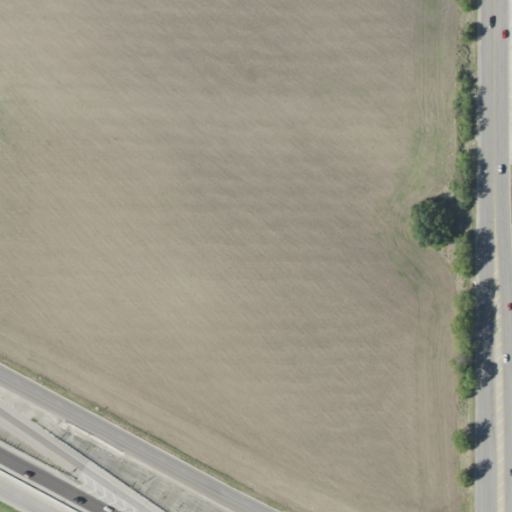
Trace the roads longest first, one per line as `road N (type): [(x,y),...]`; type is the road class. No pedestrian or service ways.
road 1 (secondary): [(497,511),(495,0)]
road 2 (secondary): [(255,511),(0,375)]
road 3 (motorway): [(141,511),(0,415)]
road 4 (motorway): [(107,511),(0,453)]
